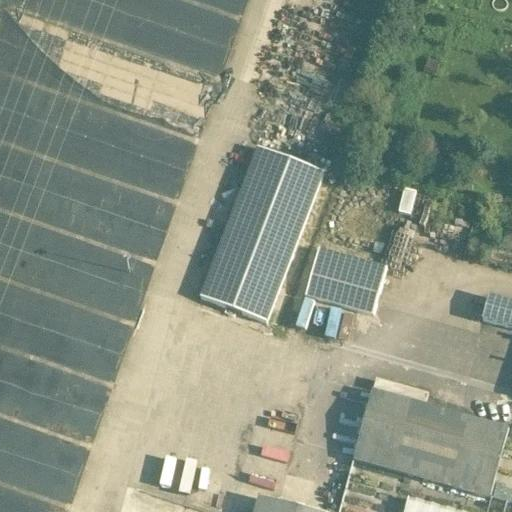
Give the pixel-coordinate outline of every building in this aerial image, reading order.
[(324,177),(258,152),(202,302),(267,326),(324,177)] [(511,246),(511,228),(508,227),(502,252),(510,254),(511,246)] [(387,272),(320,252),(306,299),(374,318),(387,272)] [(511,311),(511,307),(490,301),(483,324),(507,330),(511,311)] [(510,432),(373,394),(354,464),(490,502),(510,432)] [(301,511),(259,501),(256,511),(301,511)] [(444,511),(410,503),(407,511),(444,511)]
